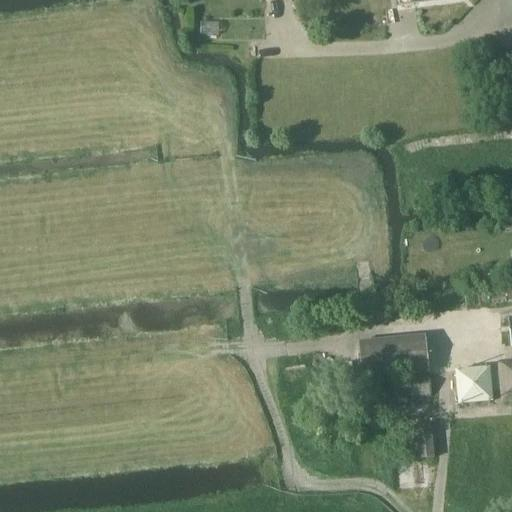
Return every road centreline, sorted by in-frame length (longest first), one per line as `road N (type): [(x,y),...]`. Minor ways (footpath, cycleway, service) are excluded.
road 1 (track): [(224,133),(248,348),(289,464),(305,486),(375,486),(403,511)]
road 2 (track): [(248,348),(439,331)]
road 3 (track): [(438,328),(446,414),(435,511)]
